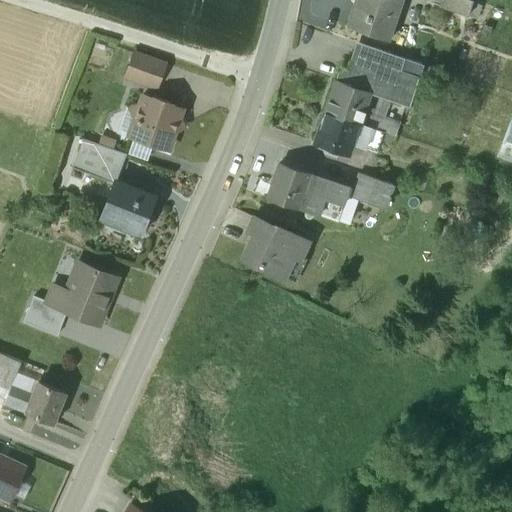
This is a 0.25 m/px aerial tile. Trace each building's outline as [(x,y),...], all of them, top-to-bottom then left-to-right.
[(400,0),(356,0),(348,26),(389,39),(396,17),(395,17),(400,0)] [(472,0),(442,0),(440,5),(468,14),(472,0)] [(421,63),(358,42),(354,55),(377,63),(417,76),(421,63)] [(165,64),(134,53),(126,77),(156,88),(165,64)] [(377,63),(354,55),(350,68),(374,76),(377,63)] [(417,76),(377,63),(374,76),(369,91),(370,92),(369,92),(405,104),(408,105),(417,76)] [(374,76),(350,68),(346,84),(369,91),(374,76)] [(346,84),(335,80),(325,111),(360,123),(369,92),(370,92),(369,91),(346,84)] [(405,104),(369,92),(360,123),(383,130),(394,134),(405,104)] [(183,109),(142,96),(139,105),(131,109),(139,124),(134,137),(153,144),(153,142),(170,147),(175,130),(183,126),(180,118),(183,109)] [(360,123),(325,111),(315,143),(330,148),(340,151),(349,154),(353,144),(360,123)] [(511,118),(497,156),(511,161),(511,118)] [(383,130),(360,123),(353,144),(376,152),(380,140),(383,130)] [(394,134),(383,130),(380,140),(391,144),(394,134)] [(117,183),(125,186),(135,158),(82,139),(71,168),(114,184),(115,181),(117,181),(117,183)] [(340,151),(330,148),(328,153),(338,157),(340,151)] [(304,167),(280,159),(279,163),(302,171),(304,167)] [(302,171),(279,163),(268,196),(298,207),(309,173),(302,171)] [(348,186),(309,173),(298,207),(337,220),(346,194),(348,186)] [(393,184),(359,173),(351,196),(357,198),(385,207),(389,197),(390,197),(391,195),(390,194),(393,184)] [(125,186),(117,183),(117,181),(115,181),(114,184),(101,218),(103,218),(105,214),(140,227),(138,232),(140,232),(154,195),(152,195),(152,196),(125,186)] [(346,194),(337,220),(348,224),(357,198),(351,196),(346,194)] [(307,241),(275,225),(274,227),(255,218),(249,231),(255,234),(243,259),(282,278),(283,276),(294,282),(305,260),(299,257),(307,241)] [(117,277),(78,261),(67,288),(60,306),(59,308),(66,311),(98,323),(117,277)] [(52,281),(44,300),(60,306),(67,288),(52,281)] [(33,296),(23,322),(57,335),(66,311),(59,308),(60,306),(44,300),(33,296)] [(20,362),(6,356),(2,366),(0,371),(0,384),(9,388),(11,385),(20,362)] [(64,392),(38,382),(33,393),(26,411),(25,412),(55,424),(61,409),(58,407),(64,392)] [(33,393),(11,385),(9,388),(4,402),(26,411),(33,393)] [(0,495),(9,500),(18,480),(14,478),(16,473),(0,464),(0,495)]
